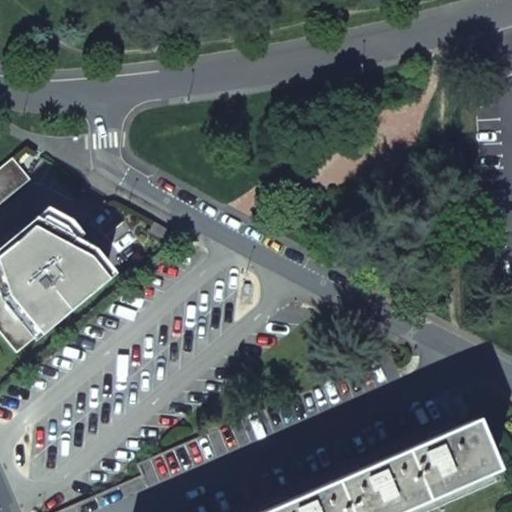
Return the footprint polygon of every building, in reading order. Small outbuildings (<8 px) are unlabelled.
[(12,163),(0,172),(0,209),(30,185),(12,163)] [(0,257),(0,337),(17,358),(105,285),(48,218),(0,257)] [(147,232),(164,242),(170,232),(153,222),(147,232)] [(470,421),(260,511),(398,511),(491,471),(470,421)] [(491,471),(398,511),(421,511),(495,480),(491,471)]
